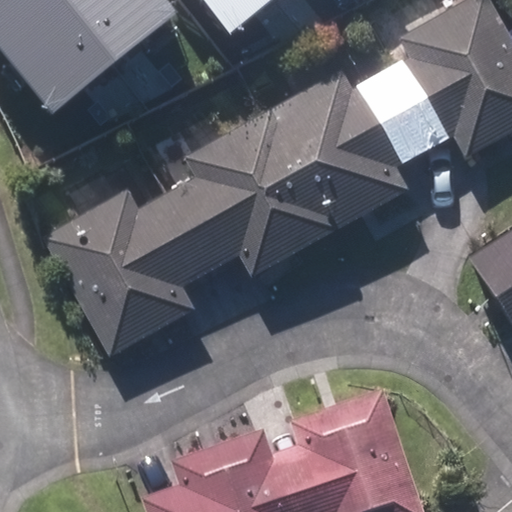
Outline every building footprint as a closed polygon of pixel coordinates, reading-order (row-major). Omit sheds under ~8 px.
[(115,62),(64,0),(0,0),(0,50),(52,113),(115,62)] [(67,189),(83,221),(48,238),(108,362),(193,321),(181,297),(213,281),(240,268),(246,281),(411,200),(398,172),(429,157),(456,144),(465,162),(511,139),(511,42),(491,0),(483,0),(402,40),(412,60),(347,92),(340,76),(185,159),(195,181),(138,209),(132,197),(121,202),(105,170),(67,189)] [(177,11),(168,0),(64,0),(115,62),(177,11)] [(270,0),(203,0),(230,33),(270,0)] [(511,335),(511,235),(468,262),(511,335)] [(145,511),(419,511),(418,509),(390,420),(386,422),(377,395),(290,423),(299,449),(286,453),(275,457),(269,437),(175,466),(182,486),(162,492),(141,499),(145,511)]
